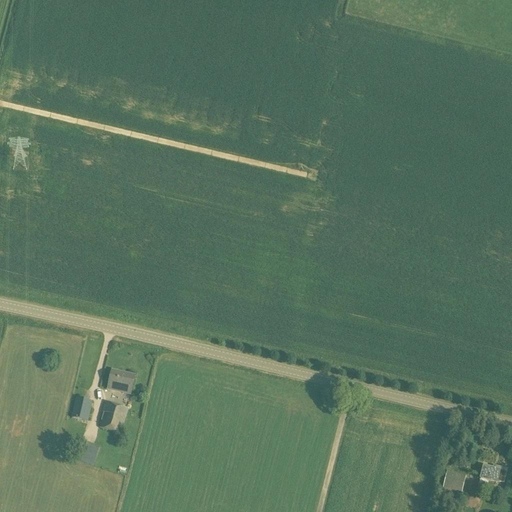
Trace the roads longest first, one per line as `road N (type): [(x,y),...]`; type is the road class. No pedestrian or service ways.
road 1 (tertiary): [(511,426),(0,304)]
road 2 (unknown): [(318,511),(347,385)]
